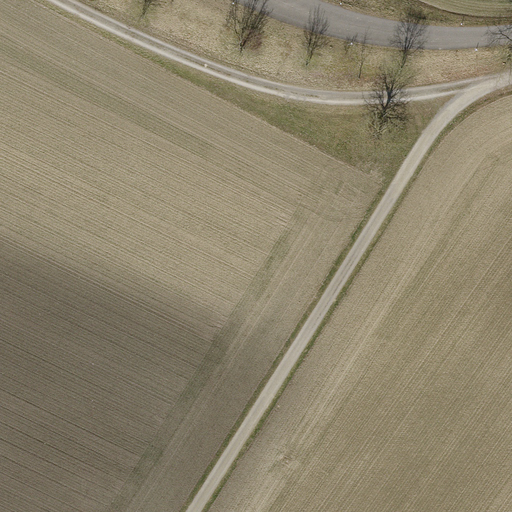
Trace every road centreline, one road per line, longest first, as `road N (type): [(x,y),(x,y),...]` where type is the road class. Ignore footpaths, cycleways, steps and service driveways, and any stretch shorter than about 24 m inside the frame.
road 1 (track): [(199,511),(457,93),(511,78)]
road 2 (track): [(457,93),(365,100),(286,93),(63,0)]
road 3 (residential): [(511,33),(401,35),(273,0)]
